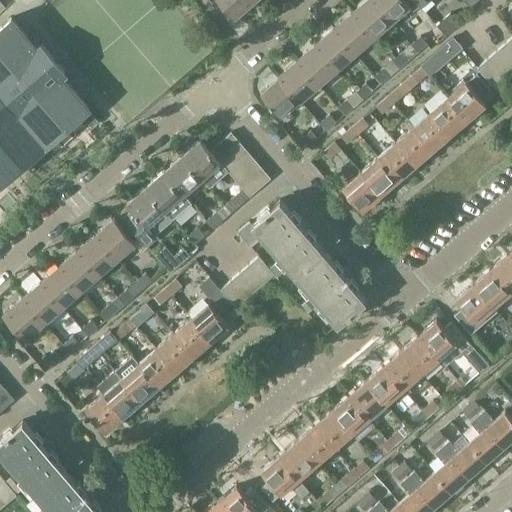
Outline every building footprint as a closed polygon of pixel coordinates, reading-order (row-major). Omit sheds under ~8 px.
[(219,0),(233,15),(251,0),(219,0)] [(371,0),(366,0),(352,13),(372,35),(390,20),(371,0)] [(371,0),(390,20),(408,4),(413,10),(419,5),(415,0),(371,0)] [(436,24),(446,35),(459,23),(450,12),(436,24)] [(352,13),(333,29),(353,52),(372,35),(352,13)] [(11,18),(0,27),(0,183),(88,107),(60,75),(65,72),(41,44),(36,48),(11,18)] [(333,29),(315,44),(335,67),(353,52),(333,29)] [(420,35),(410,44),(416,52),(427,42),(420,35)] [(429,75),(460,48),(462,47),(452,35),(419,63),(421,66),(428,73),(429,75)] [(315,44),(297,60),(317,83),(335,67),(315,44)] [(410,44),(393,59),(399,67),(416,52),(410,44)] [(511,52),(505,44),(496,52),(511,70),(511,69),(511,52)] [(496,52),(487,59),(503,77),(511,70),(496,52)] [(399,67),(393,59),(374,75),(381,82),(399,67)] [(477,68),(478,69),(493,86),(503,77),(487,59),(477,68)] [(297,60),(279,75),(299,99),(317,83),(297,60)] [(428,73),(421,66),(411,74),(404,80),(404,81),(411,88),(418,82),(428,73)] [(492,93),(474,73),(448,95),(467,119),(485,104),(482,101),(492,93)] [(299,99),(279,75),(260,92),(280,115),(299,99)] [(393,103),(411,88),(404,81),(387,96),(390,99),(388,101),(391,104),(393,103)] [(356,91),(362,98),(372,90),(366,82),(356,91)] [(448,95),(430,111),(450,133),(467,119),(448,95)] [(387,96),(376,105),(382,113),(393,103),(391,104),(388,101),(390,99),(387,96)] [(338,107),(344,114),(354,106),(347,98),(338,107)] [(430,111),(413,126),(432,148),(450,133),(430,111)] [(319,122),(326,130),(336,122),(329,114),(319,122)] [(358,133),(369,124),(363,117),(352,126),(358,133)] [(347,143),(358,133),(352,126),(341,135),(347,143)] [(413,126),(395,141),(415,164),(432,148),(413,126)] [(301,138),(307,146),(318,137),(310,129),(301,138)] [(231,131),(210,150),(218,159),(239,141),(231,131)] [(209,187),(228,171),(225,168),(220,162),(218,159),(210,150),(200,139),(181,155),(201,178),(201,177),(209,187)] [(247,150),(239,141),(218,159),(220,162),(225,168),(247,150)] [(323,151),(330,158),(341,148),(334,141),(323,151)] [(395,141),(377,156),(397,179),(415,164),(395,141)] [(247,150),(225,168),(228,171),(234,178),(255,159),(247,150)] [(181,155),(163,170),(183,193),(201,178),(181,155)] [(377,156),(360,171),(379,194),(397,179),(377,156)] [(255,159),(234,178),(241,187),(263,168),(255,159)] [(263,168),(241,187),(249,196),(271,177),(263,168)] [(163,170),(145,186),(165,209),(183,193),(163,170)] [(379,194),(360,171),(342,186),(361,209),(379,194)] [(165,209),(145,186),(126,202),(135,212),(125,220),(145,243),(173,218),(165,209)] [(234,195),(224,204),(231,212),(241,204),(234,195)] [(279,199),(239,233),(250,246),(262,236),(336,323),(365,299),(348,279),(352,275),(344,266),(340,270),(305,229),(309,226),(301,217),(297,220),(279,199)] [(231,212),(224,204),(215,211),(206,219),(213,228),(231,212)] [(113,218),(95,234),(115,258),(134,242),(113,218)] [(188,235),(195,244),(205,235),(197,226),(188,235)] [(95,234),(77,250),(97,273),(115,258),(95,234)] [(155,253),(170,272),(189,256),(182,248),(173,256),(164,245),(155,253)] [(77,250),(59,266),(79,289),(97,273),(77,250)] [(511,256),(508,252),(491,267),(511,290),(511,288),(511,256)] [(257,256),(248,264),(263,282),(273,274),(257,256)] [(248,264),(238,272),(254,290),(263,282),(248,264)] [(59,266),(41,281),(61,304),(79,289),(59,266)] [(491,267),(473,283),(493,306),(511,290),(491,267)] [(145,271),(135,281),(142,289),(143,288),(146,292),(154,285),(151,281),(153,280),(145,271)] [(238,272),(229,280),(245,298),(254,290),(238,272)] [(175,278),(164,288),(170,295),(182,285),(175,278)] [(245,298),(229,280),(219,289),(220,290),(231,302),(235,307),(245,298)] [(41,281),(22,297),(42,321),(61,304),(41,281)] [(135,281),(117,296),(124,305),(142,289),(135,281)] [(493,306),(473,283),(455,298),(475,321),(493,306)] [(170,295),(164,288),(154,296),(160,304),(170,295)] [(231,302),(220,290),(212,296),(223,309),(231,302)] [(124,305),(117,296),(99,311),(106,320),(124,305)] [(42,321),(22,297),(4,313),(24,337),(42,321)] [(208,302),(189,317),(209,341),(228,325),(208,302)] [(140,308),(129,317),(136,325),(147,315),(140,308)] [(129,317),(112,333),(118,340),(136,325),(129,317)] [(189,317),(173,332),(192,356),(209,341),(189,317)] [(436,318),(418,334),(438,357),(455,343),(462,350),(471,342),(452,321),(444,327),(436,318)] [(82,327),(89,335),(97,328),(90,320),(82,327)] [(173,332),(155,347),(175,371),(192,356),(173,332)] [(112,333),(94,348),(100,356),(118,340),(112,333)] [(418,334),(401,348),(421,372),(438,357),(418,334)] [(64,343),(71,351),(79,343),(73,335),(64,343)] [(155,347),(137,363),(158,386),(175,371),(155,347)] [(94,348),(76,363),(83,371),(100,356),(94,348)] [(401,348),(383,364),(404,387),(421,372),(401,348)] [(44,359),(51,367),(61,359),(54,350),(44,359)] [(489,364),(479,352),(470,359),(480,372),(489,364)] [(83,371),(76,363),(67,371),(73,379),(83,371)] [(137,363),(121,377),(120,378),(140,402),(158,386),(137,363)] [(383,364),(366,379),(386,402),(404,387),(383,364)] [(104,392),(102,393),(122,417),(140,402),(120,378),(121,377),(115,370),(97,385),(104,392)] [(366,379),(348,394),(369,417),(386,402),(366,379)] [(463,386),(457,379),(446,388),(452,395),(463,386)] [(7,390),(0,395),(0,411),(15,399),(7,390)] [(122,417),(102,393),(85,409),(105,432),(122,417)] [(348,394),(331,409),(352,432),(369,417),(348,394)] [(433,399),(422,408),(428,416),(439,406),(433,399)] [(474,399),(468,404),(476,413),(482,407),(474,399)] [(468,404),(462,409),(470,418),(476,413),(468,404)] [(428,416),(422,408),(414,416),(420,423),(428,416)] [(331,409),(313,424),(334,448),(352,432),(331,409)] [(478,415),(504,445),(511,437),(511,417),(504,409),(493,419),(485,409),(484,409),(478,415)] [(469,440),(486,460),(504,445),(478,415),(470,421),(479,431),(469,440)] [(0,439),(0,452),(50,511),(99,511),(90,500),(94,497),(87,488),(82,492),(48,451),(52,447),(44,438),(40,441),(22,421),(0,439)] [(313,424),(297,439),(317,462),(334,448),(313,424)] [(439,429),(433,435),(441,444),(447,438),(439,429)] [(398,430),(387,439),(393,446),(404,437),(398,430)] [(441,444),(433,435),(427,440),(435,449),(441,444)] [(297,439),(279,454),(299,478),(317,462),(297,439)] [(393,446),(387,439),(376,448),(383,455),(393,446)] [(442,445),(469,475),(486,460),(469,440),(458,449),(449,439),(442,445)] [(434,471),(451,491),(469,475),(442,445),(435,451),(444,462),(434,471)] [(398,452),(392,457),(398,464),(404,459),(398,452)] [(269,479),(263,484),(275,498),(280,493),(281,493),(291,485),(301,496),(309,489),(299,478),(279,454),(261,470),(269,479)] [(363,459),(352,469),(358,476),(369,467),(363,459)] [(404,459),(398,464),(406,473),(412,467),(404,459)] [(398,464),(392,469),(400,478),(406,473),(398,464)] [(340,478),(335,483),(342,490),(358,476),(352,469),(341,478),(340,478)] [(408,475),(434,506),(451,491),(434,471),(424,479),(415,469),(408,475)] [(399,501),(408,511),(427,511),(434,506),(408,475),(401,482),(410,492),(399,501)] [(0,478),(0,496),(6,504),(15,496),(0,478)] [(342,490),(335,483),(327,489),(328,489),(316,500),(319,504),(321,502),(324,505),(342,490)] [(237,485),(219,500),(229,511),(251,511),(257,508),(237,485)] [(369,490),(363,496),(370,504),(377,499),(369,490)] [(364,510),(370,504),(363,496),(357,501),(364,510)] [(229,511),(219,500),(204,511),(229,511)] [(389,510),(380,500),(373,506),(378,511),(408,511),(399,501),(389,510)]
